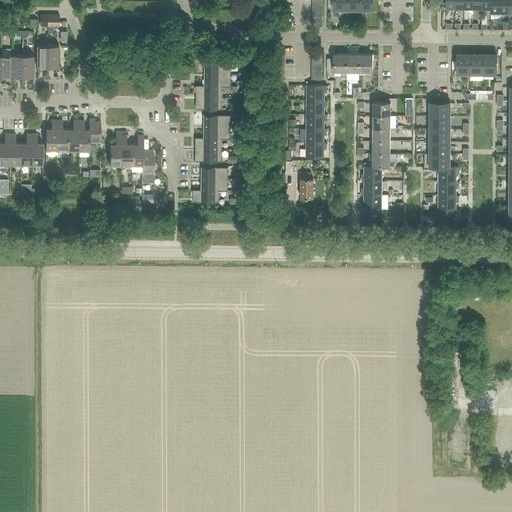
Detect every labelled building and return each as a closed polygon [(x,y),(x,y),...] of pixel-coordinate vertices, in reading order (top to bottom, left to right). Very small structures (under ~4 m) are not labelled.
[(333,0),(333,9),(346,10),(346,0),(333,0)] [(346,0),(346,10),(359,10),(359,0),(346,0)] [(359,0),(359,10),(373,10),(372,0),(359,0)] [(455,8),(455,0),(445,0),(446,8),(455,8)] [(464,9),(463,0),(455,0),(455,8),(464,9)] [(473,9),(472,0),(463,0),(464,9),(473,9)] [(481,9),(481,0),(472,0),(473,9),(481,9)] [(490,9),(490,0),(481,0),(481,9),(490,9)] [(499,13),(499,0),(490,0),(490,9),(490,13),(499,13)] [(508,13),(508,0),(499,0),(499,13),(508,13)] [(48,26),(48,14),(40,14),(40,25),(48,26)] [(59,26),(59,14),(48,14),(48,26),(59,26)] [(341,24),(342,16),(333,16),(333,24),(341,24)] [(47,67),(47,45),(36,44),(36,67),(47,67)] [(47,45),(47,67),(58,67),(59,45),(47,45)] [(11,76),(11,54),(0,54),(0,76),(11,76)] [(22,76),(22,54),(11,54),(11,76),(22,76)] [(33,76),(33,54),(22,54),(22,76),(33,76)] [(346,76),(346,54),(333,54),(333,72),(341,72),(341,76),(346,76)] [(359,76),(359,54),(346,54),(346,76),(346,72),(354,72),(354,77),(359,76)] [(372,76),(372,72),(372,54),(359,54),(359,76),(359,72),(366,72),(366,76),(372,76)] [(457,54),(457,74),(470,74),(470,54),(457,54)] [(470,54),(470,74),(483,74),(483,54),(470,54)] [(483,54),(483,74),(496,74),(496,55),(483,54)] [(230,74),(230,63),(204,62),(204,74),(230,74)] [(230,86),(230,74),(204,74),(204,85),(222,86),(230,86)] [(204,85),(196,85),(196,97),(222,97),(222,86),(204,85)] [(327,92),(327,85),(306,85),(306,100),(324,100),(324,92),(327,92)] [(222,108),(222,97),(196,97),(195,108),(222,108)] [(327,100),(324,100),(306,100),(306,114),(324,114),(324,106),(326,106),(327,100)] [(390,115),(390,102),(372,102),(372,115),(390,115)] [(430,103),(430,116),(450,116),(450,103),(433,103),(430,103)] [(204,126),(230,126),(230,115),(204,114),(204,126)] [(326,114),(324,114),(306,114),(306,128),(324,128),(324,121),(326,121),(326,114)] [(390,128),(390,115),(372,115),(372,128),(390,128)] [(430,116),(430,129),(449,129),(450,116),(430,116)] [(100,142),(100,121),(94,120),(94,118),(89,118),(89,128),(89,142),(100,142)] [(45,150),(45,153),(46,153),(48,156),(53,156),(56,153),(56,150),(57,119),(51,119),(51,128),(45,128),(45,134),(45,150)] [(67,157),(67,150),(68,128),(62,128),(62,119),(57,119),(56,150),(56,156),(67,157)] [(78,150),(78,119),(73,119),(73,128),(68,128),(67,150),(78,150)] [(89,142),(89,128),(84,128),(84,119),(78,119),(78,150),(89,150),(89,142)] [(229,138),(230,126),(204,126),(203,137),(204,138),(221,138),(229,138)] [(326,128),(324,128),(306,128),(306,142),(324,143),(324,135),(326,135),(326,128)] [(390,141),(390,128),(372,128),(372,141),(390,141)] [(430,129),(430,141),(449,141),(449,129),(430,129)] [(109,165),(121,165),(121,131),(115,131),(115,143),(110,143),(109,165)] [(126,135),(121,134),(121,131),(121,165),(131,165),(132,143),(126,143),(126,135)] [(0,164),(10,164),(10,133),(4,133),(4,142),(0,142),(0,164)] [(15,142),(15,134),(15,133),(10,133),(10,164),(21,164),(21,142),(15,142)] [(31,164),(31,134),(26,134),(26,142),(21,142),(21,164),(31,164)] [(37,142),(37,134),(31,134),(31,164),(42,165),(43,143),(37,142)] [(143,135),(142,135),(137,135),(137,143),(132,143),(131,165),(142,165),(142,149),(143,135)] [(204,138),(203,137),(195,137),(195,149),(221,149),(221,138),(204,138)] [(390,153),(390,141),(372,141),(372,153),(390,153)] [(430,141),(429,154),(449,154),(449,141),(430,141)] [(326,143),(324,143),(306,142),(306,157),(323,157),(324,149),(326,149),(326,143)] [(142,165),(142,173),(153,173),(153,152),(147,152),(147,149),(142,149),(142,165)] [(221,161),(221,149),(195,149),(195,161),(221,161)] [(372,153),(372,166),(382,166),(390,166),(395,166),(395,161),(390,161),(390,153),(372,153)] [(429,154),(429,167),(438,167),(448,167),(448,166),(449,166),(449,154),(429,154)] [(282,168),(289,169),(291,157),(284,156),(282,168)] [(382,166),(372,166),(364,166),(364,174),(362,174),(362,180),(364,180),(382,180),(382,166)] [(438,181),(456,181),(456,173),(459,173),(459,166),(449,166),(448,166),(448,167),(438,167),(438,181)] [(201,178),(227,179),(227,167),(201,167),(201,178)] [(301,178),(301,179),(301,198),(313,198),(314,178),(311,178),(311,173),(302,173),(302,178),(301,178)] [(227,190),(227,179),(201,178),(201,189),(201,190),(219,190),(227,190)] [(382,195),(382,180),(364,180),(364,188),(361,188),(361,194),(364,194),(382,195)] [(459,181),(456,181),(438,181),(438,195),(456,195),(456,187),(458,188),(459,181)] [(201,190),(201,189),(193,189),(193,201),(219,202),(219,190),(201,190)] [(381,209),(382,195),(364,194),(364,202),(361,202),(361,209),(364,209),(381,209)] [(458,195),(456,195),(438,195),(438,209),(456,209),(456,202),(458,202),(458,195)] [(381,224),(381,209),(364,209),(364,217),(361,217),(361,224),(381,224)] [(458,209),(456,209),(438,209),(438,224),(455,224),(456,216),(458,216),(458,209)] [(463,379),(468,369),(461,366),(456,376),(463,379)] [(511,386),(500,386),(500,408),(511,408),(511,386)]
